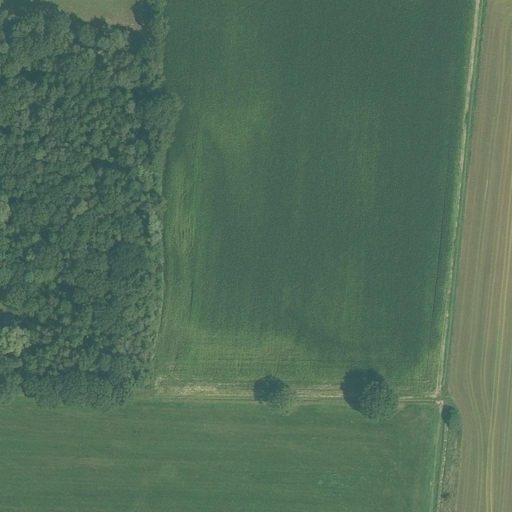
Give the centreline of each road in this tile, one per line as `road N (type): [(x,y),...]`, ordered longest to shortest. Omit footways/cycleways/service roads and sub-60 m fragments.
road 1 (track): [(437,399),(152,393),(156,368)]
road 2 (track): [(152,393),(0,393)]
